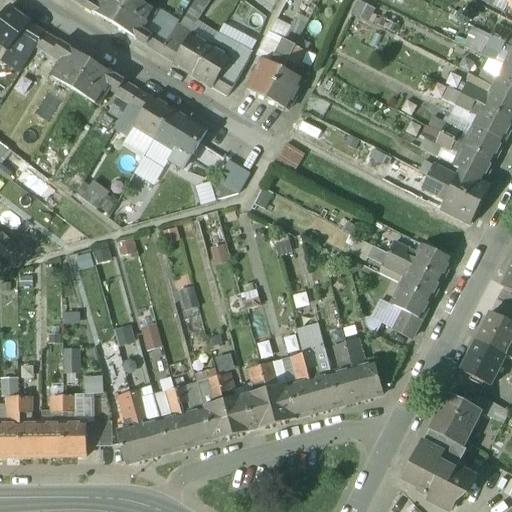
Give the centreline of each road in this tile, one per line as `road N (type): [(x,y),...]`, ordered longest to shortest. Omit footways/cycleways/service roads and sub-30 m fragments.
road 1 (residential): [(31,0),(278,140)]
road 2 (residential): [(387,434),(511,199)]
road 3 (residential): [(387,434),(346,428),(177,473),(152,509)]
road 4 (tertiary): [(152,509),(118,499),(0,500)]
